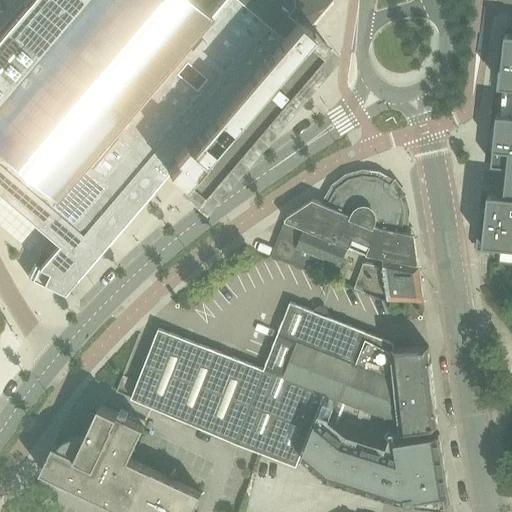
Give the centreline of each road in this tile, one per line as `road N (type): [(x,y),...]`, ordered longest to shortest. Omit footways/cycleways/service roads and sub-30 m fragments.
road 1 (residential): [(495,511),(453,249),(413,92)]
road 2 (secondary): [(57,356),(177,237),(377,87)]
